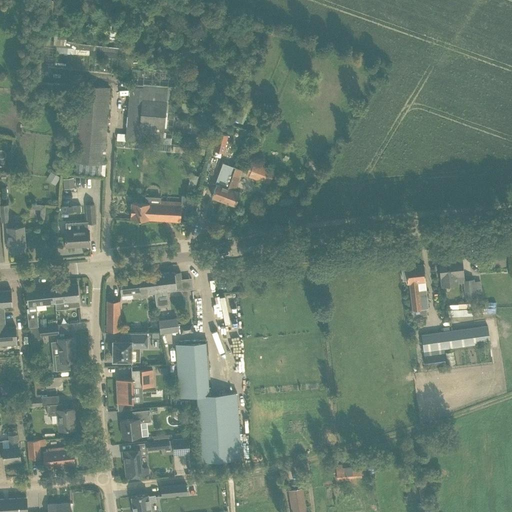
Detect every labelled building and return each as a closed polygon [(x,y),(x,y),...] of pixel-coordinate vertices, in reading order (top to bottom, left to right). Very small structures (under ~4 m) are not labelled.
[(116,69),(118,46),(56,40),(54,63),(65,64),(66,53),(94,55),(92,67),(116,69)] [(104,161),(109,87),(78,85),(72,161),(104,164),(104,162),(104,161)] [(218,133),(214,150),(223,152),(227,136),(218,133)] [(269,167),(269,166),(254,160),(253,163),(248,176),(263,182),(264,179),(269,181),(274,169),(269,167)] [(211,197),(223,201),(236,167),(225,163),(217,184),(216,183),(215,187),(211,197)] [(236,167),(223,201),(234,205),(239,192),(233,190),(235,184),(236,185),(242,169),(236,167)] [(50,171),(45,179),(54,184),(59,177),(50,171)] [(72,178),(62,179),(63,188),(73,186),(72,178)] [(130,202),(129,218),(180,221),(181,211),(185,211),(187,196),(182,196),(181,202),(145,200),(145,203),(130,202)] [(185,211),(184,215),(191,216),(194,197),(187,196),(185,211)] [(86,205),(87,223),(95,222),(94,204),(86,205)] [(7,227),(8,241),(9,251),(25,249),(23,226),(7,227)] [(81,246),(89,245),(88,229),(65,231),(66,247),(78,246),(78,245),(81,244),(81,246)] [(451,262),(439,264),(440,274),(440,278),(441,285),(459,283),(459,276),(463,275),(462,269),(461,259),(451,261),(451,262)] [(406,269),(401,269),(402,280),(407,280),(407,283),(409,282),(412,310),(428,308),(426,291),(425,281),(424,274),(423,264),(405,266),(406,269)] [(174,272),(152,274),(154,292),(157,292),(158,295),(167,294),(167,291),(176,290),(176,288),(182,287),(180,272),(174,273),(174,272)] [(118,278),(120,295),(132,293),(133,298),(148,296),(147,293),(154,292),(152,274),(118,278)] [(474,279),(464,280),(464,282),(466,302),(474,301),(475,302),(483,302),(481,285),(479,286),(478,281),(474,282),(474,279)] [(77,283),(53,285),(54,302),(55,302),(56,308),(69,307),(79,306),(77,283)] [(51,286),(25,288),(26,298),(27,305),(28,313),(27,313),(28,327),(38,326),(36,304),(53,303),(54,302),(53,285),(51,286)] [(0,345),(17,344),(15,327),(6,328),(4,307),(12,307),(11,290),(0,290),(0,345)] [(106,330),(119,331),(119,300),(106,300),(106,330)] [(161,320),(162,333),(178,330),(176,318),(161,320)] [(39,327),(40,335),(58,333),(57,325),(39,327)] [(443,349),(489,343),(487,326),(449,331),(448,327),(442,328),(442,332),(420,335),(426,368),(445,366),(443,349)] [(112,360),(131,360),(138,360),(139,346),(147,346),(147,333),(121,333),(121,341),(113,340),(112,360)] [(54,354),(56,370),(70,369),(69,361),(76,360),(73,337),(57,338),(59,354),(54,354)] [(175,343),(178,397),(196,396),(200,462),(241,460),(237,394),(209,395),(205,342),(175,343)] [(116,379),(117,402),(133,402),(132,395),(134,395),(133,393),(132,393),(132,387),(153,386),(152,369),(131,370),(131,378),(116,379)] [(25,398),(26,405),(41,404),(40,397),(25,398)] [(46,404),(47,415),(51,415),(51,423),(58,423),(59,429),(74,428),(74,417),(72,417),(72,412),(73,412),(73,409),(62,409),(61,403),(46,404)] [(122,420),(123,425),(121,425),(122,438),(141,436),(139,422),(150,421),(149,409),(132,411),(133,419),(122,420)] [(20,460),(18,450),(17,434),(9,435),(10,447),(2,447),(4,462),(20,460)] [(172,447),(172,438),(171,438),(171,440),(169,440),(146,442),(147,449),(172,447)] [(189,454),(188,438),(172,438),(172,447),(173,455),(189,454)] [(46,446),(45,439),(26,441),(28,459),(39,458),(39,447),(46,446)] [(73,448),(64,449),(64,447),(45,448),(46,451),(42,452),(44,467),(74,464),(73,448)] [(123,451),(126,476),(148,473),(147,467),(141,468),(139,449),(123,451)] [(336,468),(337,478),(361,476),(360,466),(336,468)] [(427,478),(421,479),(417,479),(419,490),(435,489),(434,478),(427,478)] [(186,484),(160,487),(161,496),(187,493),(186,484)] [(306,511),(302,487),(287,490),(291,511),(290,511),(306,511)] [(148,494),(131,496),(133,511),(150,511),(149,502),(156,501),(155,494),(148,495),(148,494)] [(26,511),(26,497),(2,498),(3,511),(26,511)] [(70,511),(70,502),(47,504),(47,511),(70,511)]
